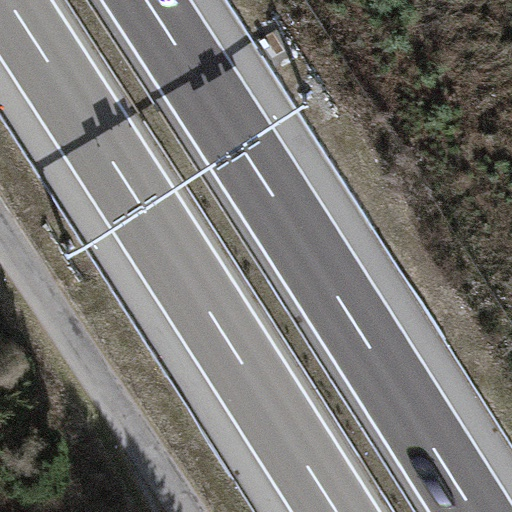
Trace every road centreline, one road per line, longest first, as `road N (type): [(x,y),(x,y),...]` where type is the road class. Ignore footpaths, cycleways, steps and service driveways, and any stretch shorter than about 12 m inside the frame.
road 1 (motorway): [(5,0),(334,511)]
road 2 (motorway): [(476,511),(148,0)]
road 3 (unclassified): [(0,220),(195,511)]
